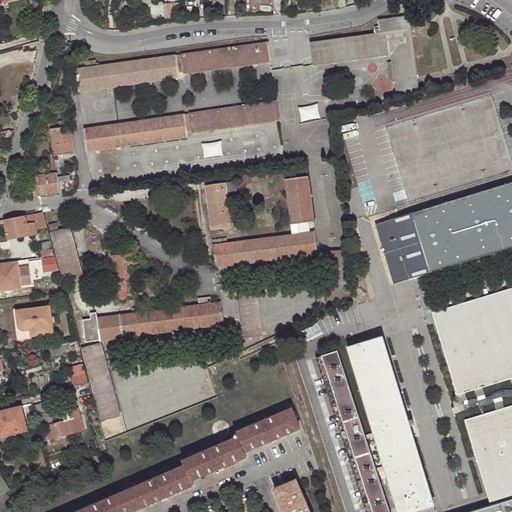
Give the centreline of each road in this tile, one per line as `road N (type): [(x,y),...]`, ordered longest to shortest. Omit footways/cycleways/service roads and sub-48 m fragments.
road 1 (unclassified): [(58,30),(109,43),(338,18),(385,0)]
road 2 (unclassified): [(0,195),(58,30)]
